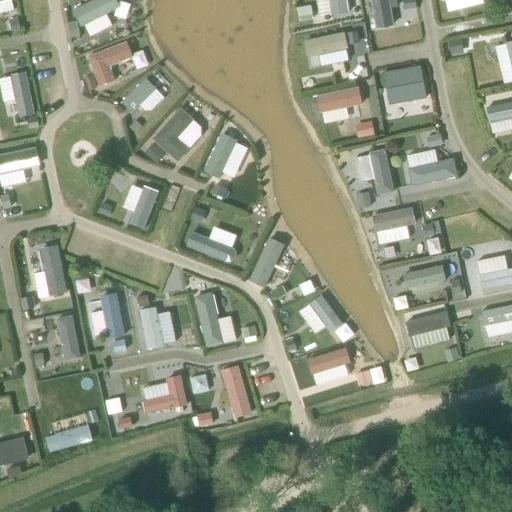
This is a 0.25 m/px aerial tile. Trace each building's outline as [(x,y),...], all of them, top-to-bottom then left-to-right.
[(0,0),(0,13),(12,11),(9,0),(0,0)] [(109,28),(104,13),(116,9),(113,0),(86,0),(70,6),(81,38),(109,28)] [(343,0),(312,0),(313,20),(344,19),(343,0)] [(480,0),(439,0),(442,12),(482,4),(480,0)] [(411,16),(366,26),(369,42),(414,32),(411,16)] [(316,66),(345,62),(342,34),(298,38),(300,57),(315,55),(316,66)] [(451,54),(464,52),(462,38),(449,41),(451,54)] [(511,40),(492,45),(501,84),(511,81),(511,40)] [(93,85),(112,81),(108,63),(128,58),(124,43),(85,52),(93,85)] [(342,64),(345,76),(356,73),(353,61),(342,64)] [(375,83),(378,98),(424,89),(421,73),(375,83)] [(117,102),(133,120),(161,96),(146,77),(117,102)] [(316,123),(344,121),(342,106),(359,104),(357,88),(313,92),(316,123)] [(511,101),(482,109),(489,136),(511,129),(511,101)] [(360,125),(363,138),(375,135),(372,123),(360,125)] [(220,134),(200,170),(227,184),(246,148),(220,134)] [(144,152),(156,163),(165,153),(153,142),(144,152)] [(386,150),(353,155),(357,182),(369,180),(371,194),(392,191),(386,150)] [(451,158),(434,161),(433,150),(403,154),(408,184),(454,178),(451,158)] [(0,183),(5,183),(7,195),(37,189),(32,162),(0,167),(0,183)] [(144,232),(158,193),(128,182),(119,207),(129,211),(124,224),(144,232)] [(228,190),(216,186),(215,190),(212,189),(210,195),(212,196),(211,197),(223,202),(228,190)] [(42,205),(39,190),(25,194),(28,208),(42,205)] [(372,207),(369,193),(356,196),(359,210),(372,207)] [(404,224),(412,223),(409,208),(368,215),(373,245),(406,239),(404,224)] [(208,226),(204,237),(187,230),(181,246),(226,263),(236,237),(208,226)] [(265,238),(244,281),(261,289),(266,277),(278,283),(289,260),(277,254),(281,245),(265,238)] [(423,239),(426,255),(438,254),(436,238),(423,239)] [(34,298),(64,293),(56,245),(35,248),(39,271),(30,273),(34,298)] [(511,267),(505,269),(501,254),(472,261),(479,291),(511,282),(511,267)] [(442,256),(384,267),(391,310),(404,308),(401,290),(447,282),(442,256)] [(188,298),(203,349),(234,340),(227,315),(216,318),(209,292),(188,298)] [(99,311),(88,312),(90,339),(121,336),(117,293),(97,295),(99,311)] [(320,294),(295,311),(314,338),(339,321),(320,294)] [(443,303),(403,313),(411,349),(451,340),(443,303)] [(511,303),(477,311),(483,338),(511,331),(511,303)] [(139,347),(157,348),(158,308),(140,308),(139,347)] [(75,315),(42,317),(43,340),(52,340),(53,362),(77,361),(75,315)] [(460,359),(456,347),(444,352),(449,364),(460,359)] [(341,349),(302,359),(309,385),(348,375),(341,349)] [(236,419),(252,414),(238,366),(222,371),(236,419)] [(371,381),(368,369),(355,372),(358,384),(371,381)] [(186,378),(190,395),(208,390),(203,373),(186,378)] [(136,400),(140,416),(182,406),(175,375),(147,382),(150,397),(136,400)] [(53,397),(64,440),(82,436),(71,393),(53,397)] [(211,412),(197,415),(199,427),(213,424),(211,412)] [(21,435),(0,441),(0,465),(27,458),(21,435)]
